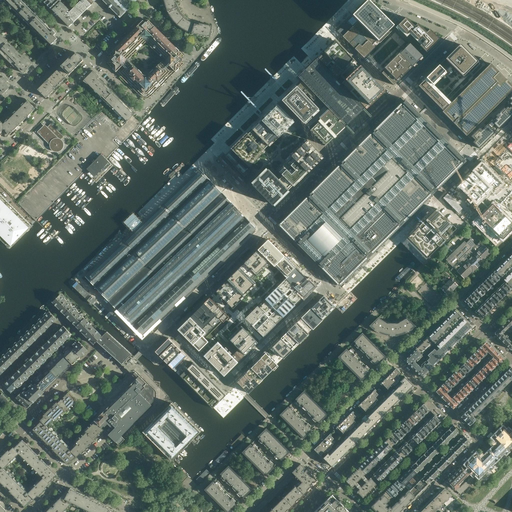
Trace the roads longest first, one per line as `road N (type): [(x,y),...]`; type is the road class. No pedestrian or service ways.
road 1 (residential): [(265,227),(204,163),(303,68)]
road 2 (residential): [(166,327),(224,383),(323,286)]
road 3 (residential): [(475,159),(335,298),(323,286)]
road 4 (residential): [(396,95),(265,227)]
road 5 (residential): [(265,227),(166,327)]
road 6 (residential): [(408,511),(478,442),(452,416)]
road 7 (residential): [(397,359),(303,451)]
road 8 (residential): [(452,416),(359,509)]
road 9 (residential): [(335,482),(428,390)]
